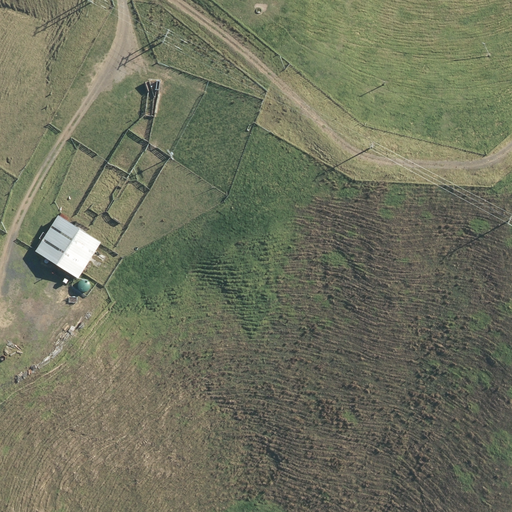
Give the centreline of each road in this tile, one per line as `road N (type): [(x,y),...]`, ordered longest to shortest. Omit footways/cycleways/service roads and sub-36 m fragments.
road 1 (track): [(511,121),(469,141),(362,139),(269,86),(235,48),(170,0)]
road 2 (track): [(124,0),(123,56),(23,189),(0,255)]
